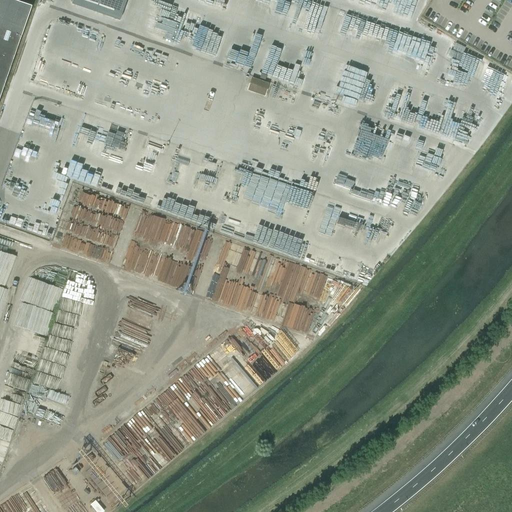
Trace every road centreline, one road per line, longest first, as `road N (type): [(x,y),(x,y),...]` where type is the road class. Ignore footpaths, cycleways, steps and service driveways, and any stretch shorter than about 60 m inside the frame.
road 1 (unknown): [(47,460),(113,415),(196,341),(182,304),(110,277)]
road 2 (unknown): [(110,277),(47,460)]
road 3 (motorway): [(511,391),(378,511)]
road 4 (unknown): [(110,277),(63,260),(30,262),(0,349)]
